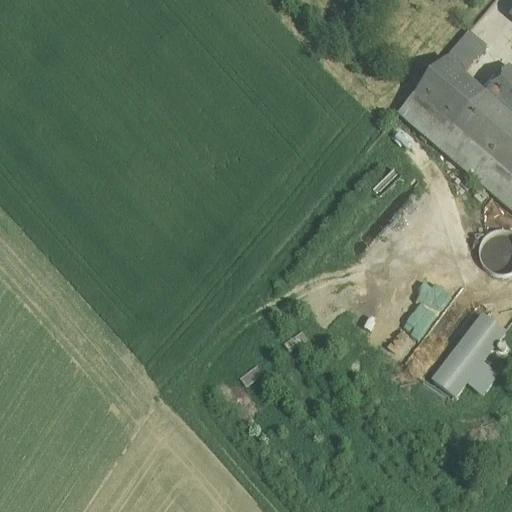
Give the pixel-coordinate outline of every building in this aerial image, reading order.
[(469,35),(446,62),(464,77),(487,50),(469,35)] [(511,119),(485,96),(484,96),(464,77),(446,62),(399,117),(511,214),(511,119)] [(511,72),(508,70),(485,96),(511,119),(511,72)] [(394,226),(407,241),(428,221),(415,207),(394,226)] [(511,237),(510,236),(502,235),(493,236),(486,241),(481,249),(479,258),(481,266),(486,273),(493,278),(502,280),(511,278),(511,277),(511,237)] [(486,368),(509,335),(483,316),(434,386),(459,404),(469,389),(485,400),(501,378),(486,368)]
